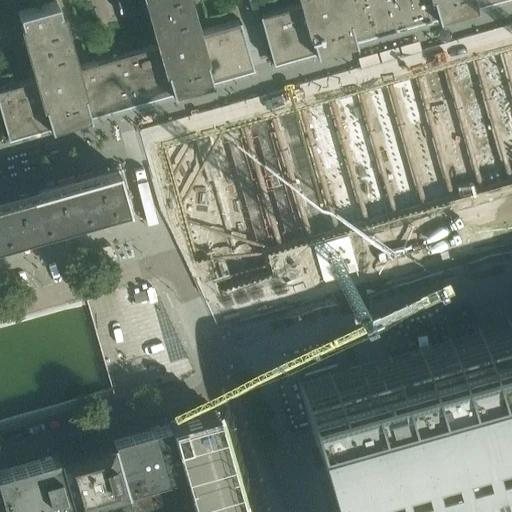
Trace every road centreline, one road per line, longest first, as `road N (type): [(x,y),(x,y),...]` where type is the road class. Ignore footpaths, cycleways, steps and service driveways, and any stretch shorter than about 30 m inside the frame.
road 1 (residential): [(0,450),(222,384)]
road 2 (residential): [(0,309),(173,258)]
road 3 (residential): [(222,384),(173,258)]
road 4 (residential): [(222,384),(257,511)]
